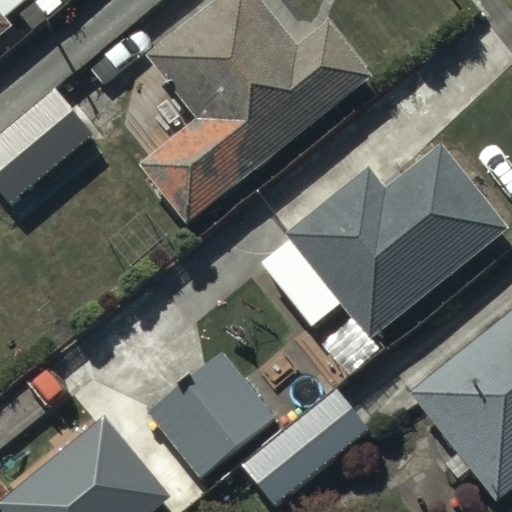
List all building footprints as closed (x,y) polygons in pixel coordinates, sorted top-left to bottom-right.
[(0,0),(0,44),(14,33),(7,24),(19,14),(36,34),(64,10),(56,0),(0,0)] [(191,232),(375,83),(330,27),(298,52),(255,0),(226,0),(148,65),(198,125),(141,172),(191,232)] [(104,136),(66,93),(0,146),(0,194),(12,210),(104,136)] [(387,196),(371,176),(289,241),(294,247),(264,270),(315,334),(343,311),(372,347),(510,234),(443,151),(387,196)] [(511,320),(411,399),(460,462),(449,470),(461,485),(472,476),(497,508),(511,496),(511,320)] [(284,429),(226,358),(148,421),(206,492),(284,429)] [(277,511),(370,435),(337,396),(244,473),(277,511)]
